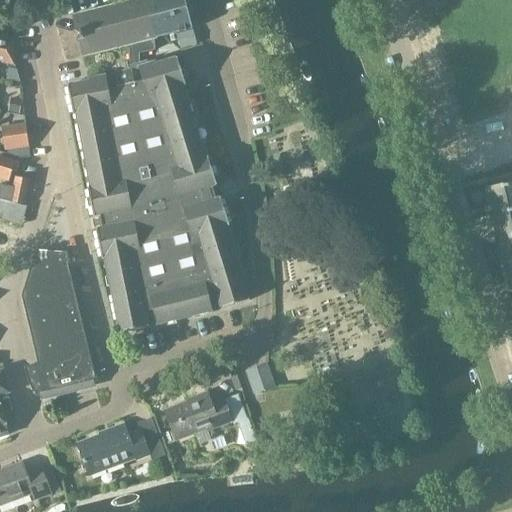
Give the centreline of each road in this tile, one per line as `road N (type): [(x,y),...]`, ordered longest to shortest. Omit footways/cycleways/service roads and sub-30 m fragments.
road 1 (residential): [(511,413),(379,0)]
road 2 (residential): [(111,372),(256,336),(256,209),(240,145)]
road 3 (residential): [(20,393),(2,328),(4,303),(56,149)]
road 4 (residential): [(56,149),(111,372)]
road 5 (residential): [(35,0),(56,149)]
road 6 (residential): [(202,0),(240,145)]
road 7 (residential): [(33,441),(110,414),(119,398),(111,372)]
